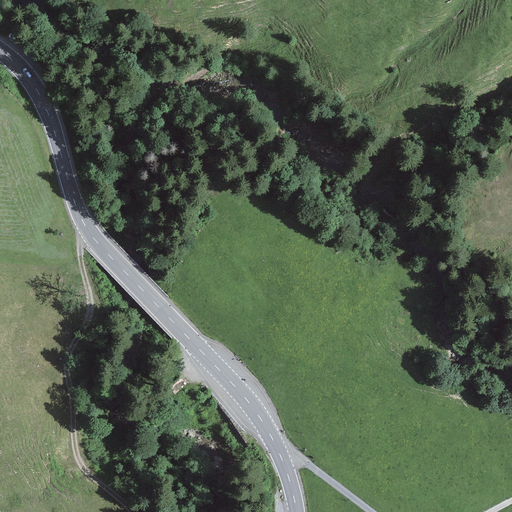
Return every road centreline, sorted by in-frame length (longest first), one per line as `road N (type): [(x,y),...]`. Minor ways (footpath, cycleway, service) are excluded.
road 1 (secondary): [(0,49),(42,98),(85,226),(259,417),(296,511)]
road 2 (track): [(136,511),(87,470),(76,448),(67,365),(90,307),(79,250),(85,226)]
